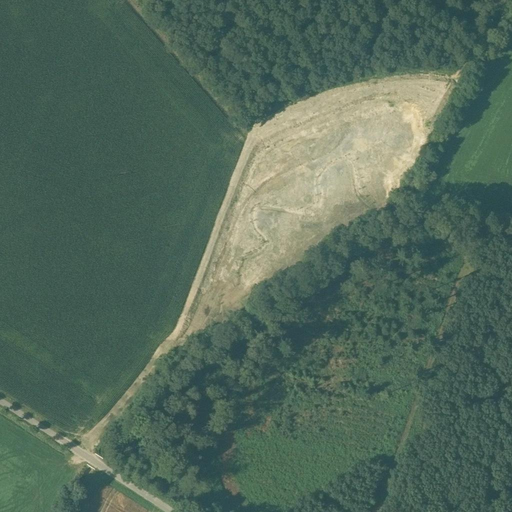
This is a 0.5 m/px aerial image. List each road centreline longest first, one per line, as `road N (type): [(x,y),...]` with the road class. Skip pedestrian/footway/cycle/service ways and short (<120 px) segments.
road 1 (track): [(471,0),(472,52),(462,71),(371,73),(318,87),(241,126)]
road 2 (track): [(377,511),(457,280),(468,271),(511,281)]
road 3 (unclassified): [(0,400),(172,511)]
